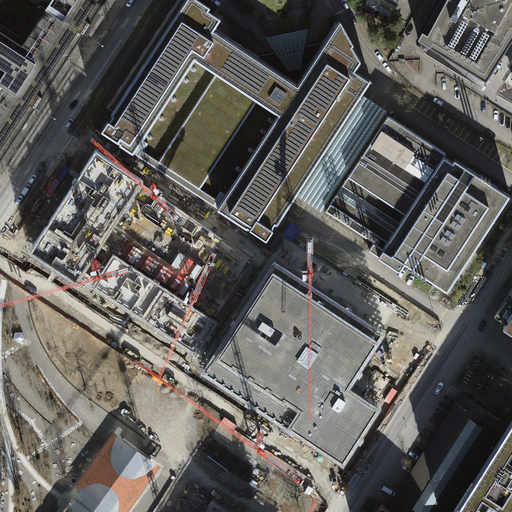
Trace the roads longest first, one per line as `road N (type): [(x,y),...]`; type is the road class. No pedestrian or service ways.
road 1 (residential): [(341,511),(511,250)]
road 2 (unclassified): [(0,208),(138,0)]
